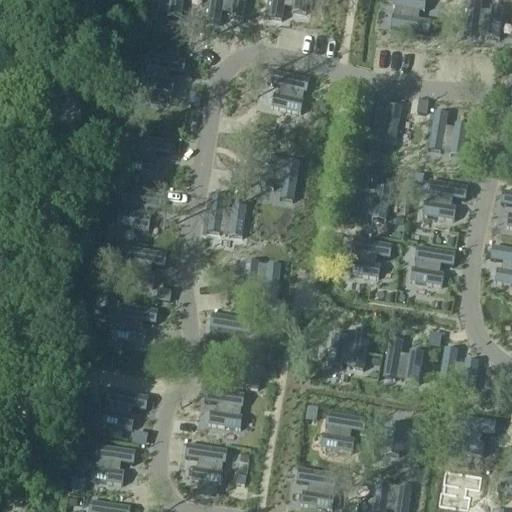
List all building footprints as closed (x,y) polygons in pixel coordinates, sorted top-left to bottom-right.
[(147,0),(144,25),(158,27),(160,15),(167,16),(167,20),(181,22),(184,0),(147,0)] [(209,0),(206,25),(220,27),(222,14),(230,16),(229,20),(243,23),(246,0),(209,0)] [(271,0),(268,21),(282,23),(285,10),(293,11),(292,15),(306,17),(308,0),(271,0)] [(392,20),(390,33),(429,38),(431,25),(418,24),(419,14),(425,15),(426,2),(411,0),(394,0),(393,11),(395,11),(394,20),(392,20)] [(469,0),(468,0),(463,39),(477,41),(477,39),(486,40),(485,42),(499,44),(503,13),(489,11),(489,15),(481,14),(482,2),(469,0)] [(142,79),(140,93),(173,98),(175,84),(170,83),(171,75),(184,77),(186,63),(147,57),(145,71),(146,71),(145,79),(142,79)] [(269,73),(266,86),(280,90),(278,97),(274,96),(271,110),(300,117),(304,103),(302,103),(304,95),(307,96),(310,82),(269,73)] [(191,96),(190,102),(192,102),(190,110),(200,112),(203,98),(191,96)] [(367,96),(360,135),(374,137),(374,136),(383,137),(382,140),(396,142),(402,110),(388,108),(387,112),(379,111),(381,98),(367,96)] [(418,102),(415,115),(426,117),(428,104),(418,102)] [(433,116),(427,155),(441,157),(442,153),(451,155),(451,157),(463,159),(468,129),(455,127),(455,131),(446,130),(447,118),(433,116)] [(127,159),(125,173),(158,178),(160,164),(155,164),(156,156),(169,158),(171,144),(132,137),(130,152),(131,152),(130,160),(127,159)] [(267,158),(261,190),(273,193),(274,188),(282,189),(280,202),(294,204),(300,167),(286,165),(286,163),(278,162),(279,160),(267,158)] [(357,178),(351,215),(365,217),(365,216),(373,217),(373,221),(386,223),(392,191),(378,188),(377,194),(369,192),(371,180),(357,178)] [(424,205),(422,219),(454,224),(456,210),(451,209),(453,201),(465,203),(467,189),(428,183),(426,197),(427,197),(426,205),(424,205)] [(118,215),(116,229),(148,234),(150,220),(146,219),(147,211),(160,213),(162,199),(123,193),(120,207),(122,207),(120,215),(118,215)] [(511,193),(505,193),(503,207),(511,208),(511,216),(510,230),(511,230),(511,193)] [(212,196),(206,235),(220,237),(220,236),(229,237),(228,239),(242,242),(247,209),(233,207),(232,212),(224,211),(225,198),(212,196)] [(349,263),(347,277),(378,282),(380,269),(376,268),(377,260),(390,262),(392,248),(354,242),(352,256),(351,264),(349,263)] [(412,271),(410,285),(442,290),(444,277),(440,276),(441,267),(453,269),(455,255),(417,249),(415,263),(414,272),(412,271)] [(511,252),(492,249),(490,263),(503,265),(501,273),(497,272),(495,286),(511,288),(511,252)] [(122,272),(120,287),(152,292),(155,277),(150,277),(151,269),(164,271),(166,257),(127,250),(125,264),(126,264),(124,272),(122,272)] [(245,263),(242,296),(256,297),(257,292),(265,293),(264,306),(278,307),(281,269),(267,267),(267,268),(259,267),(260,265),(245,263)] [(98,297),(95,311),(107,312),(108,306),(104,306),(105,298),(98,297)] [(114,328),(111,342),(143,348),(146,333),(141,333),(142,325),(155,327),(157,313),(118,307),(116,321),(117,321),(116,329),(114,328)] [(207,338),(205,352),(237,357),(240,343),(235,343),(237,335),(249,337),(252,323),(212,316),(210,330),(211,331),(210,339),(207,338)] [(333,336),(328,369),(341,371),(342,369),(350,370),(350,371),(363,373),(369,334),(356,332),(354,344),(346,343),(346,339),(333,336)] [(430,337),(430,342),(431,342),(430,350),(439,352),(441,338),(430,337)] [(389,342),(382,381),(396,383),(396,382),(404,383),(404,386),(418,388),(423,356),(409,353),(408,358),(401,357),(403,344),(389,342)] [(445,349),(438,387),(452,390),(452,389),(460,390),(460,392),(474,395),(479,362),(465,360),(464,365),(456,363),(459,351),(445,349)] [(208,391),(206,405),(219,407),(217,415),(214,414),(212,428),(241,433),(244,419),(242,419),(243,411),(246,411),(248,397),(208,391)] [(101,397),(97,428),(137,434),(141,403),(101,397)] [(307,410),(305,424),(313,425),(315,417),(317,417),(318,412),(307,410)] [(322,437),(320,451),(352,457),(354,442),(350,442),(351,434),(364,436),(366,422),(327,416),(325,430),(326,430),(325,438),(322,437)] [(453,442),(451,456),(482,460),(484,447),(480,446),(482,437),(494,439),(496,426),(457,420),(455,433),(456,434),(455,443),(453,442)] [(390,423),(385,455),(399,457),(400,453),(408,454),(406,467),(420,469),(426,430),(412,428),(412,429),(403,427),(404,425),(390,423)] [(187,446),(185,460),(198,463),(197,470),(193,470),(191,484),(221,489),(223,475),(221,474),(223,466),(225,467),(227,453),(187,446)] [(92,470),(90,484),(123,489),(125,474),(120,474),(121,466),(134,468),(136,454),(97,448),(95,462),(96,462),(95,470),(92,470)] [(426,470),(419,502),(464,510),(469,477),(426,470)] [(297,472),(295,486),(307,488),(306,496),(301,495),(299,509),(314,511),(330,511),(333,501),(330,500),(331,492),(333,493),(336,478),(297,472)] [(238,478),(236,488),(246,490),(247,480),(238,478)] [(72,483),(71,493),(84,495),(86,483),(81,482),(80,484),(72,483)] [(376,484),(372,511),(409,511),(412,491),(398,489),(398,490),(390,488),(390,486),(376,484)]
